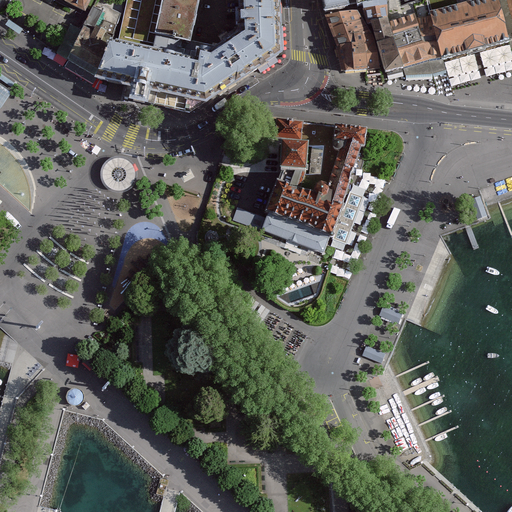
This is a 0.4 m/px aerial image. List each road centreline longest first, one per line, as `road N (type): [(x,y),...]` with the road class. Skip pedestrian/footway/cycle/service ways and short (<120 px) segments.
road 1 (secondary): [(298,88),(249,101),(183,139),(146,140),(117,131),(0,49)]
road 2 (tertiary): [(298,88),(320,106),(393,115),(420,109)]
road 3 (tertiary): [(420,109),(395,98),(298,88)]
